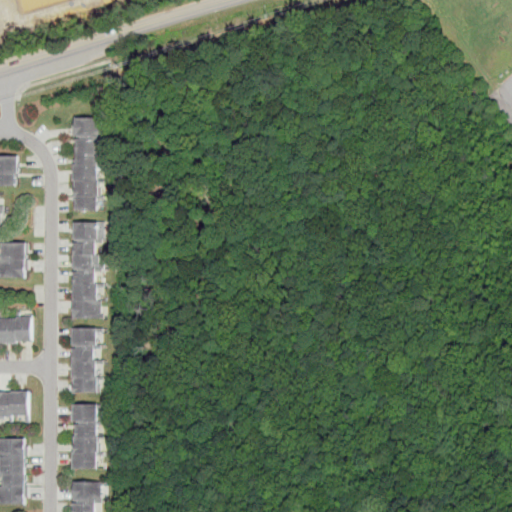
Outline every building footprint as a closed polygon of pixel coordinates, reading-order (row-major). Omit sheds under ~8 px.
[(110,119),(110,122),(107,122),(107,136),(110,136),(110,140),(104,140),(104,160),(110,160),(110,168),(105,168),(105,196),(103,196),(103,211),(81,210),(82,197),(80,197),(81,181),(79,181),(80,164),(81,164),(81,140),(85,140),(85,137),(78,136),(78,126),(81,126),(82,118),(110,119)] [(24,167),(24,173),(20,173),(20,185),(0,185),(0,156),(24,157),(24,167)] [(0,190),(7,190),(7,205),(9,205),(9,212),(6,212),(6,226),(0,226),(0,190)] [(104,223),(104,236),(110,236),(110,240),(108,240),(108,244),(102,244),(102,256),(101,256),(101,265),(111,265),(111,270),(108,270),(108,273),(102,273),(102,285),(107,285),(107,315),(108,315),(108,319),(80,319),(80,312),(76,312),(77,301),(80,301),(80,223),(104,223)] [(32,255),(32,259),(32,278),(0,277),(1,272),(2,272),(3,260),(1,260),(1,255),(8,255),(8,242),(33,242),(32,255)] [(0,318),(39,318),(39,342),(0,342),(0,318)] [(103,346),(101,346),(101,361),(109,361),(109,365),(103,365),(103,377),(104,377),(104,393),(80,393),(80,378),(78,378),(78,349),(83,349),(83,346),(79,346),(78,329),(108,329),(108,335),(103,335),(103,346)] [(0,391),(4,391),(4,393),(30,392),(31,422),(27,422),(27,415),(14,416),(14,422),(11,422),(11,416),(5,416),(5,420),(0,420),(0,391)] [(99,408),(99,420),(104,420),(104,425),(99,425),(99,436),(102,436),(102,456),(98,456),(98,468),(74,468),(74,452),(76,452),(76,436),(78,436),(78,424),(81,424),(81,421),(75,421),(75,404),(105,404),(105,408),(99,408)] [(0,438),(28,438),(29,504),(0,504),(0,487),(6,487),(6,477),(0,477),(0,470),(3,470),(2,457),(0,457),(0,438)] [(109,481),(109,485),(105,485),(105,499),(103,499),(103,511),(81,511),(82,499),(76,499),(76,488),(80,488),(80,480),(109,481)]
